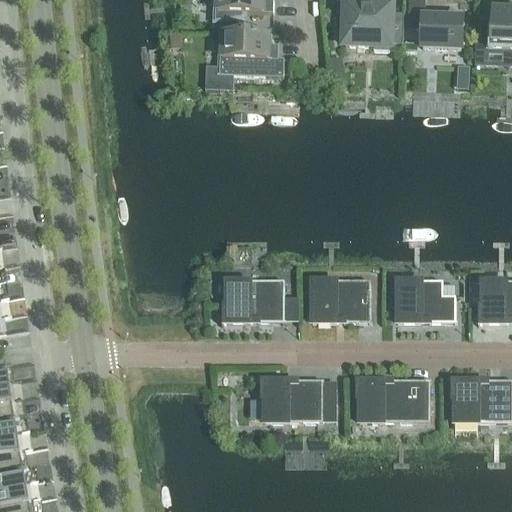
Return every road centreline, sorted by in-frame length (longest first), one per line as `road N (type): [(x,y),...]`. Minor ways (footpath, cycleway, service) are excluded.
road 1 (residential): [(84,361),(511,360)]
road 2 (residential): [(4,0),(50,362)]
road 3 (tertiary): [(38,0),(84,361)]
road 4 (tertiary): [(84,361),(109,511)]
road 5 (residential): [(50,362),(75,511)]
